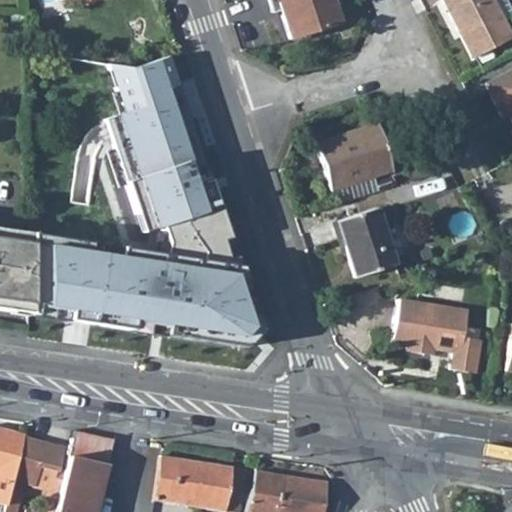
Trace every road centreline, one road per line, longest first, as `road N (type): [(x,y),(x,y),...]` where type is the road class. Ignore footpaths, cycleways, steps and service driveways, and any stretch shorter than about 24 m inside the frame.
road 1 (secondary): [(358,426),(0,374)]
road 2 (residential): [(238,113),(319,359),(358,426)]
road 3 (residential): [(238,113),(413,54)]
road 4 (secondary): [(358,426),(420,461),(511,475)]
road 5 (secondary): [(511,436),(427,422),(358,426)]
road 6 (residential): [(413,54),(480,166)]
